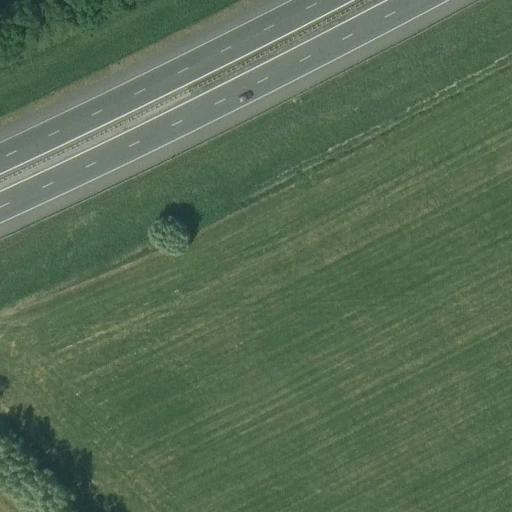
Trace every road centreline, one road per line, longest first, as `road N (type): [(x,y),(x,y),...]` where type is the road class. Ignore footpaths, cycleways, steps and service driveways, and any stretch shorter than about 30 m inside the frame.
road 1 (motorway): [(0,207),(416,0)]
road 2 (motorway): [(319,0),(0,157)]
